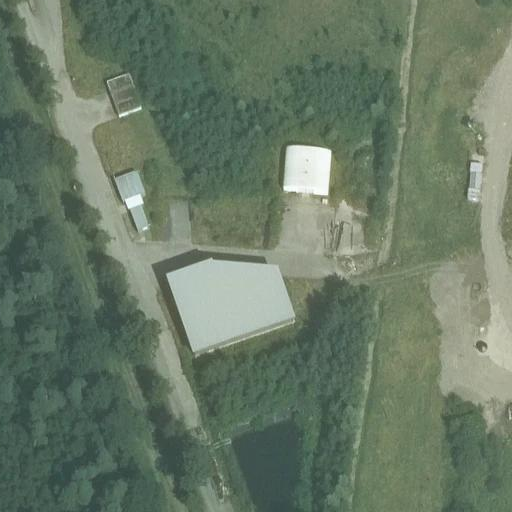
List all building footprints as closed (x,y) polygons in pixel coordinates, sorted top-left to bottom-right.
[(114,120),(141,110),(128,76),(101,86),(114,120)] [(143,163),(129,125),(100,135),(114,173),(143,163)] [(331,196),(332,154),(280,153),(279,195),(331,196)] [(480,170),(481,160),(467,159),(464,183),(474,185),(476,169),(480,170)] [(146,196),(138,175),(117,182),(125,203),(146,196)] [(148,202),(127,210),(131,220),(151,213),(148,202)] [(178,362),(182,362),(295,327),(296,311),(288,311),(277,276),(192,274),(152,286),(161,315),(161,307),(178,362)]
